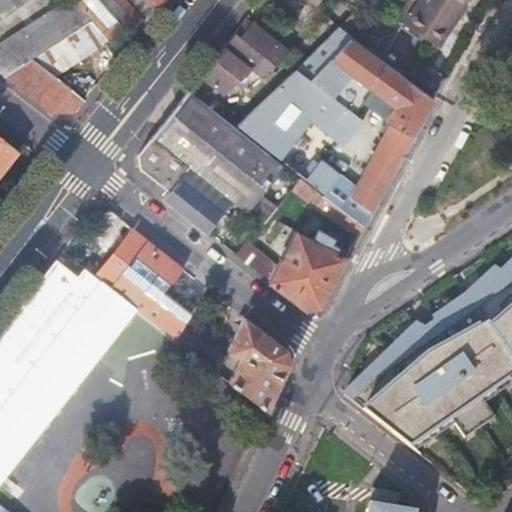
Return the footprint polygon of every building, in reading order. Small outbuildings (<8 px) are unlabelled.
[(108,42),(71,0),(0,45),(0,72),(51,114),(76,111),(84,101),(53,76),(108,42)] [(70,0),(71,0),(108,42),(111,46),(141,21),(143,24),(162,0),(70,0)] [(439,47),(469,0),(418,0),(403,24),(439,47)] [(251,24),(245,19),(235,33),(240,37),(251,24)] [(240,37),(235,33),(201,76),(223,93),(228,88),(251,68),(262,80),(267,76),(290,54),(278,45),(251,24),(240,37)] [(337,175),(324,195),(364,226),(433,100),(338,30),(336,33),(300,69),(298,69),(260,103),(254,111),(239,129),(279,160),(309,120),(344,147),(362,123),(353,116),(364,105),(373,91),(397,107),(388,121),(394,125),(372,164),(368,171),(360,187),(357,188),(337,174),(337,175)] [(397,107),(373,91),(364,105),(388,121),(397,107)] [(169,193),(164,199),(207,233),(234,199),(248,210),(250,211),(265,190),(284,165),(225,120),(189,92),(138,156),(140,170),(169,193)] [(0,175),(17,154),(0,141),(0,175)] [(320,162),(306,181),(324,195),(337,175),(320,162)] [(317,206),(324,195),(306,181),(301,177),(292,189),(317,206)] [(267,224),(282,204),(265,190),(250,211),(267,224)] [(317,206),(359,236),(364,226),(324,195),(317,206)] [(312,240),(319,229),(314,227),(308,238),(312,240)] [(187,321),(207,288),(170,259),(168,256),(133,229),(100,271),(96,276),(137,308),(176,339),(187,321)] [(278,266),(270,281),(305,309),(321,306),(346,259),(336,253),(338,248),(339,246),(331,242),(334,238),(319,229),(312,240),(308,238),(297,232),(278,266)] [(247,240),(235,255),(270,281),(278,266),(247,240)] [(346,259),(349,254),(338,248),(336,253),(346,259)] [(7,511),(0,506),(0,483),(137,308),(96,276),(86,268),(63,250),(0,328),(0,347),(1,348),(0,349),(0,511),(7,511)] [(416,323),(344,394),(369,414),(409,446),(451,417),(466,438),(502,414),(487,393),(511,375),(511,261),(501,272),(494,268),(467,294),(433,317),(437,322),(425,331),(422,327),(416,323)] [(89,263),(86,268),(96,276),(100,271),(89,263)] [(231,381),(267,409),(289,364),(285,348),(245,317),(228,351),(242,358),(231,381)] [(176,339),(217,370),(224,361),(222,355),(218,352),(220,348),(215,344),(212,347),(200,338),(204,331),(187,321),(176,339)] [(370,504),(401,509),(404,493),(373,487),(370,504)] [(401,509),(370,504),(368,503),(366,511),(413,511),(414,511),(401,509)]
